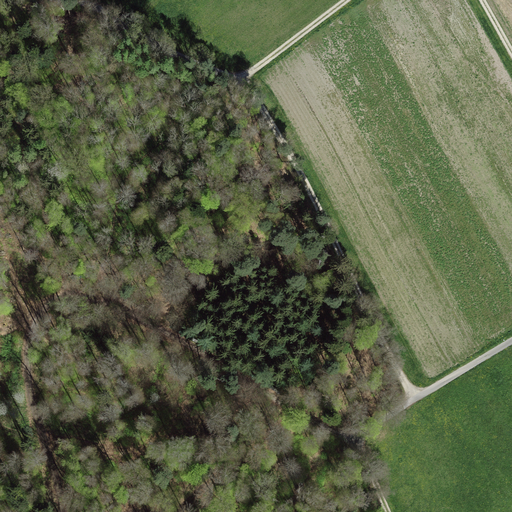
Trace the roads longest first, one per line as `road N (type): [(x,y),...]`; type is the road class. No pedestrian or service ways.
road 1 (track): [(347,437),(142,317),(93,296),(58,295),(31,325),(27,361),(64,511)]
road 2 (track): [(242,81),(417,391)]
road 3 (track): [(41,0),(169,39),(242,81),(351,0)]
road 4 (track): [(347,437),(511,338)]
